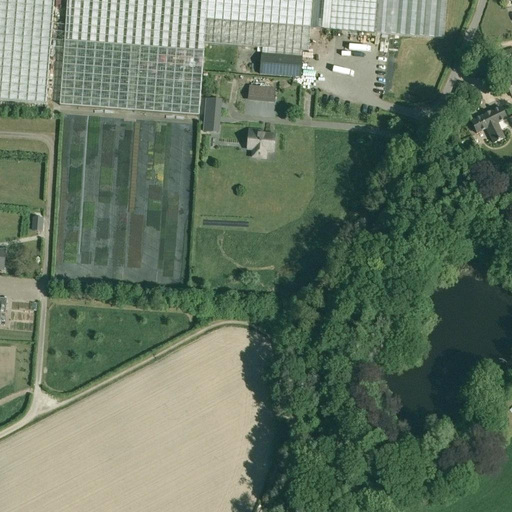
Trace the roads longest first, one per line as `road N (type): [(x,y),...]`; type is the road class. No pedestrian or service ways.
road 1 (unclassified): [(291,511),(303,356),(401,181),(484,0)]
road 2 (unknown): [(432,117),(332,78),(317,84),(300,121),(234,117)]
road 3 (unknown): [(348,276),(390,268),(453,239),(511,263)]
